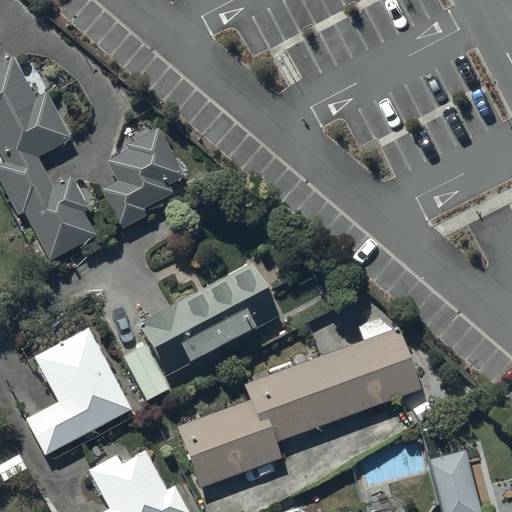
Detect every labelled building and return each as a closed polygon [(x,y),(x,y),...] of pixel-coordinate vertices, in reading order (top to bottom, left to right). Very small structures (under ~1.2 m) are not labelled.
[(0,154),(5,165),(0,167),(0,183),(19,219),(25,215),(50,263),(96,239),(83,213),(88,210),(72,180),(53,189),(37,159),(72,141),(47,95),(35,102),(13,59),(0,66),(0,154)] [(183,178),(158,130),(125,147),(128,152),(106,163),(116,183),(100,191),(121,231),(147,217),(143,210),(173,194),(169,186),(183,178)] [(280,316),(253,262),(138,319),(146,336),(120,349),(144,399),(168,387),(162,374),(280,316)] [(363,343),(244,387),(250,403),(178,429),(201,489),(279,460),(273,445),(419,391),(397,330),(392,332),(379,319),(358,327),(363,343)] [(131,409),(87,326),(31,355),(55,400),(22,417),(42,456),(131,409)] [(474,500),(463,453),(428,462),(440,511),(478,511),(476,499),(474,500)] [(106,511),(186,511),(174,489),(167,493),(145,454),(122,466),(116,456),(87,472),(108,511),(106,511)] [(27,471),(19,455),(0,464),(0,477),(3,484),(27,471)]
